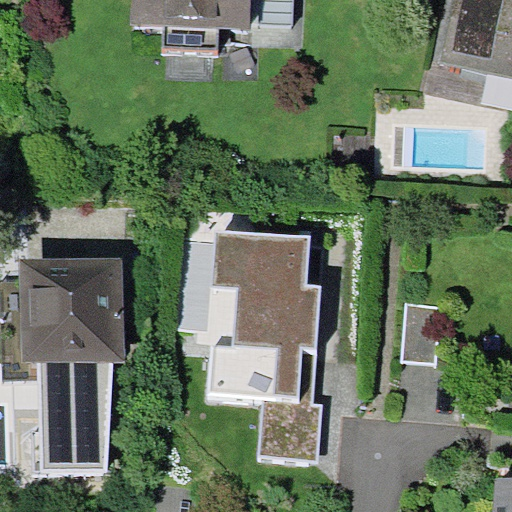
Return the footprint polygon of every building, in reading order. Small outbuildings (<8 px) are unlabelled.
[(130,0),(129,32),(156,33),(156,59),(212,61),(213,36),(240,37),(241,0),(130,0)] [(511,83),(511,0),(480,0),(475,29),(445,22),(436,67),(511,83)] [(311,237),(216,229),(207,343),(212,344),(208,393),(263,398),(258,456),(318,461),(322,405),(311,404),(321,285),(307,284),(311,237)] [(110,325),(123,325),(123,306),(109,306),(108,280),(22,282),(25,370),(111,368),(110,325)] [(400,310),(396,369),(431,372),(435,312),(400,310)] [(511,511),(511,495),(491,493),(489,511),(511,511)]
